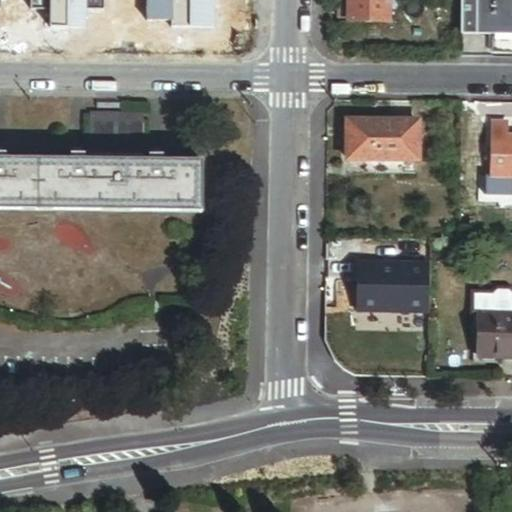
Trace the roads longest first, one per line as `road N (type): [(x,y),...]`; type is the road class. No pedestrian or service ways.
road 1 (residential): [(291,77),(281,429)]
road 2 (residential): [(0,75),(291,77)]
road 3 (tertiary): [(281,429),(0,473)]
road 4 (tertiary): [(511,429),(281,429)]
road 5 (residential): [(291,77),(511,80)]
